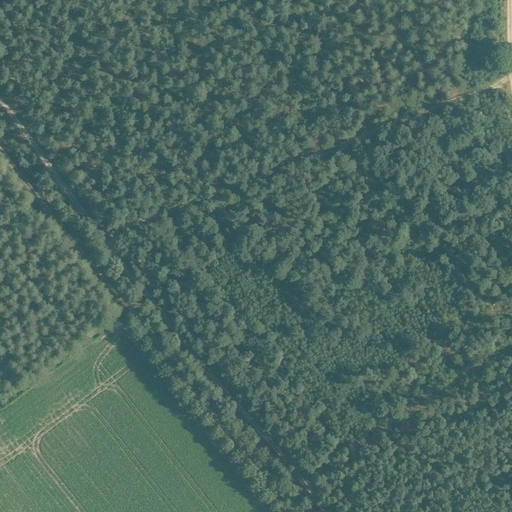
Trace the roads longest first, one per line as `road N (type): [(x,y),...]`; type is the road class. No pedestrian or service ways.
road 1 (track): [(0,99),(324,511)]
road 2 (track): [(0,156),(283,511)]
road 3 (track): [(107,234),(511,81)]
road 4 (track): [(297,477),(511,335)]
